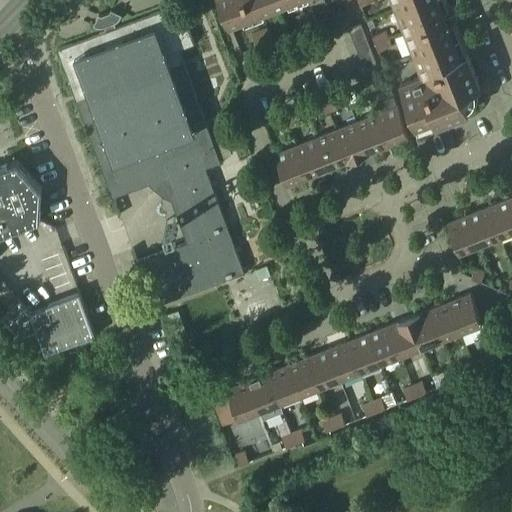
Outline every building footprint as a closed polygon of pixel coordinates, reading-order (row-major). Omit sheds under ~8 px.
[(221,0),(230,22),(276,4),(274,0),(221,0)] [(355,8),(352,0),(343,0),(347,11),(355,8)] [(393,0),(397,8),(417,0),(393,0)] [(419,66),(466,47),(455,19),(459,17),(454,4),(450,6),(447,0),(417,0),(397,8),(419,66)] [(120,19),(121,17),(122,14),(112,9),(110,12),(102,15),(99,14),(94,24),(106,30),(58,47),(111,191),(146,178),(149,183),(156,189),(163,194),(172,199),(188,241),(136,260),(152,304),(243,271),(247,269),(206,156),(220,151),(174,26),(187,21),(184,14),(169,19),(165,8),(116,26),(115,22),(117,21),(118,20),(120,19)] [(303,28),(318,22),(313,10),(298,16),(303,28)] [(377,62),(362,23),(349,28),(364,67),(377,62)] [(257,46),(273,40),(268,27),(252,34),(257,46)] [(374,35),(380,51),(393,46),(386,30),(374,35)] [(419,130),(446,120),(470,110),(469,108),(473,105),(476,102),(478,99),(479,95),(479,90),(478,86),(481,85),(466,47),(419,66),(423,75),(400,84),(419,130)] [(370,81),(366,82),(371,96),(379,93),(373,80),(370,81)] [(371,96),(366,82),(357,86),(362,99),(371,96)] [(348,100),(345,92),(337,95),(340,103),(348,100)] [(334,95),(325,98),(330,111),(339,108),(334,95)] [(330,111),(325,98),(317,102),(322,114),(330,111)] [(410,134),(398,104),(377,112),(389,142),(410,134)] [(293,111),(285,114),(290,127),(298,124),(293,111)] [(370,150),(389,142),(377,112),(357,120),(369,151),(370,150)] [(290,127),(285,114),(277,117),(282,130),(290,127)] [(369,151),(357,120),(337,128),(349,159),(369,151)] [(349,159),(337,128),(316,136),(328,166),(348,158),(348,159),(349,159)] [(308,174),(328,166),(316,136),(296,144),(308,174)] [(276,152),(287,182),(308,174),(296,144),(276,152)] [(17,159),(11,161),(5,164),(0,165),(0,233),(38,220),(41,219),(43,186),(17,159)] [(501,235),(511,230),(511,204),(509,197),(489,205),(501,235)] [(482,243),(501,235),(489,205),(470,212),(482,243)] [(460,251),(482,243),(470,212),(448,221),(460,251)] [(260,279),(271,275),(267,265),(257,269),(260,279)] [(472,276),(482,281),(486,271),(476,266),(472,276)] [(19,297),(0,277),(0,314),(3,312),(19,297)] [(97,334),(87,307),(81,291),(31,309),(19,297),(3,312),(0,314),(24,340),(39,334),(45,353),(97,334)] [(472,292),(451,300),(462,330),(467,342),(488,334),(472,292)] [(442,338),(462,330),(451,300),(430,308),(442,338)] [(410,315),(410,316),(422,345),(442,338),(430,308),(421,311),(421,310),(410,315)] [(422,345),(410,316),(410,315),(399,319),(399,320),(390,323),(402,353),(422,345)] [(381,361),(402,353),(390,323),(369,332),(381,361)] [(381,361),(369,332),(348,340),(360,369),(381,361)] [(355,371),(360,369),(348,340),(328,348),(340,378),(355,371)] [(320,385),(340,378),(328,348),(308,356),(320,385)] [(485,355),(489,366),(499,362),(495,352),(485,355)] [(300,393),(320,385),(308,356),(288,363),(300,393)] [(280,401),(300,393),(288,363),(269,371),(280,401)] [(457,378),(467,374),(463,364),(454,368),(457,378)] [(457,378),(454,368),(444,372),(447,382),(457,378)] [(260,409),(280,401),(269,371),(248,379),(260,409)] [(224,423),(260,409),(248,379),(227,387),(229,391),(213,397),(224,423)] [(413,383),(418,394),(427,390),(423,380),(413,383)] [(408,397),(418,394),(413,383),(404,387),(408,397)] [(376,410),(386,407),(381,396),(372,399),(376,410)] [(367,414),(376,410),(372,399),(363,403),(367,414)] [(336,426),(346,422),(342,412),(332,416),(336,426)] [(327,430),(336,426),(332,416),(323,419),(327,430)] [(302,427),(292,431),(296,442),(306,438),(302,427)] [(296,442),(292,431),(283,434),(287,446),(296,442)] [(240,464),(250,460),(246,450),(236,454),(240,464)]
